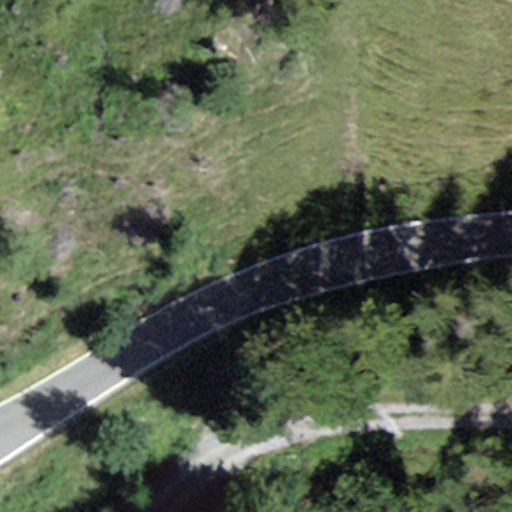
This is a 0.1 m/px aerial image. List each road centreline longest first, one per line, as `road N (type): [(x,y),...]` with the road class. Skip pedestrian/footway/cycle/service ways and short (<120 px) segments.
road 1 (secondary): [(511,234),(423,244),(294,275),(211,308),(0,436)]
road 2 (track): [(511,418),(351,418),(267,432),(212,457),(157,511)]
